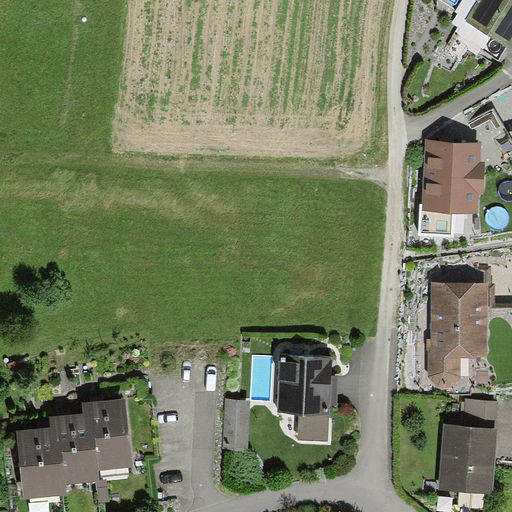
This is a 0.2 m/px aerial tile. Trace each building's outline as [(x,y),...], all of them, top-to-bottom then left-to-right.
[(511,0),(478,0),(447,53),(465,63),(472,50),(500,66),(510,49),(511,50),(511,49),(511,0)] [(426,147),(424,203),(420,204),(419,234),(469,237),(468,246),(511,238),(511,143),(494,108),(426,147)] [(493,271),(414,269),(415,379),(424,392),(471,393),(471,389),(511,390),(511,304),(497,304),(497,287),(493,286),(493,271)] [(332,358),(281,356),(279,412),(299,413),(330,414),(332,358)] [(96,443),(99,470),(134,467),(127,399),(84,404),(85,414),(88,443),(96,443)] [(251,400),(226,399),(223,449),(248,450),(251,400)] [(463,426),(494,429),(497,402),(465,399),(463,426)] [(330,414),(299,413),(298,439),(329,440),(330,414)] [(88,443),(85,414),(51,418),(52,428),(55,458),(64,457),(66,484),(100,480),(99,470),(96,443),(88,443)] [(463,426),(445,425),(439,489),(493,494),(499,429),(494,429),(463,426)] [(55,458),(52,428),(17,431),(23,500),(67,496),(66,484),(64,457),(55,458)]
